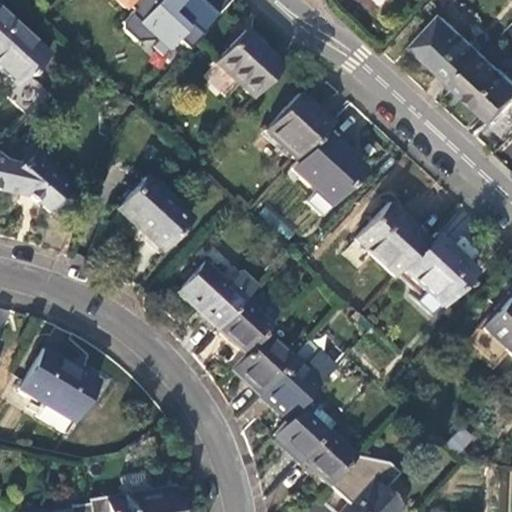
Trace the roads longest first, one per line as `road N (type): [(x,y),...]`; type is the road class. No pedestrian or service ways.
road 1 (residential): [(241,511),(210,421),(164,357),(92,304),(0,274)]
road 2 (tertiary): [(380,80),(511,202)]
road 3 (tertiary): [(267,0),(326,52),(380,80)]
road 4 (tertiary): [(380,80),(339,35),(286,0)]
